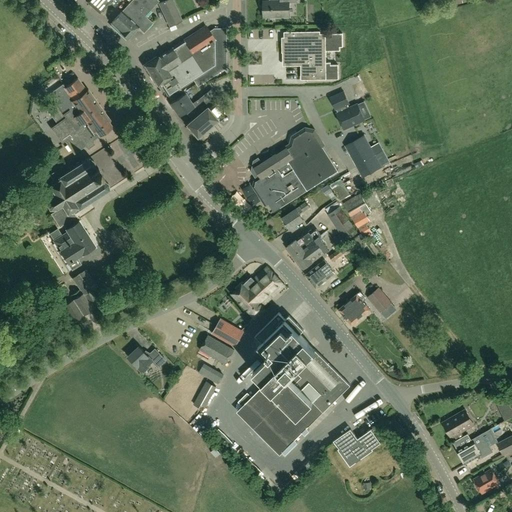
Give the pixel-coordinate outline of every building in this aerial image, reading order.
[(86,0),(87,0),(99,12),(108,2),(114,7),(119,0),(86,0)] [(158,1),(156,0),(126,0),(129,2),(111,23),(128,38),(138,27),(143,32),(152,23),(144,16),(158,1)] [(168,26),(181,21),(171,0),(164,0),(158,3),(168,26)] [(296,2),(295,0),(279,0),(280,1),(262,1),(263,17),(288,16),(288,2),(296,2)] [(212,28),(208,31),(205,26),(186,39),(183,41),(172,48),(160,56),(145,65),(157,84),(159,83),(168,96),(192,80),(197,87),(226,68),(225,28),(212,28)] [(305,79),(325,79),(325,34),(319,34),(319,31),(283,31),(283,37),(281,37),(281,52),(284,52),(284,59),(288,63),(301,62),(301,69),(303,71),(305,71),(305,79)] [(109,120),(87,89),(85,90),(77,78),(64,87),(62,83),(48,93),(55,103),(56,104),(47,110),(57,124),(51,127),(61,142),(64,140),(74,154),(86,145),(88,148),(94,144),(92,141),(99,136),(100,137),(112,128),(107,121),(109,120)] [(353,105),(361,101),(356,88),(348,91),(353,105)] [(336,109),(337,111),(347,107),(347,105),(349,104),(343,91),(330,97),(335,110),(336,109)] [(200,105),(209,98),(205,93),(197,101),(196,100),(191,103),(185,93),(169,103),(178,117),(185,112),(187,115),(193,111),(191,108),(193,106),(193,107),(199,103),(200,105)] [(222,102),(214,103),(209,98),(200,105),(199,103),(193,107),(193,106),(191,108),(193,111),(187,115),(191,120),(185,125),(196,137),(209,126),(207,124),(212,120),(214,122),(215,123),(223,117),(222,102)] [(357,104),(348,108),(347,107),(337,111),(338,112),(336,113),(343,129),(364,120),(357,104)] [(276,154),(276,153),(261,163),(258,158),(253,161),(251,171),(256,178),(259,176),(260,178),(256,180),(255,184),(261,194),(260,198),(259,198),(263,203),(268,204),(273,212),(280,208),(338,171),(312,131),(305,130),(297,134),(296,142),(276,154)] [(344,146),(362,177),(379,168),(362,136),(344,146)] [(382,143),(375,146),(379,155),(386,152),(382,143)] [(76,212),(74,209),(77,207),(78,209),(85,204),(86,206),(87,205),(86,203),(93,199),(94,200),(95,200),(94,198),(101,194),(102,195),(103,195),(102,193),(107,190),(109,190),(109,189),(108,189),(107,184),(103,180),(103,179),(102,177),(103,176),(97,168),(94,170),(93,168),(95,167),(93,161),(88,157),(82,161),(81,160),(80,160),(81,162),(74,166),(73,165),(72,166),(73,167),(66,171),(65,170),(62,167),(49,175),(52,180),(50,181),(51,183),(49,185),(47,185),(47,186),(49,186),(52,192),(47,196),(46,197),(47,198),(44,202),(44,203),(44,204),(45,203),(49,208),(48,210),(49,210),(49,209),(55,209),(55,210),(51,213),(59,226),(62,224),(67,232),(61,236),(57,229),(50,234),(54,241),(53,241),(71,270),(80,264),(76,258),(94,246),(78,220),(77,221),(73,214),(76,212)] [(371,212),(360,193),(347,201),(347,203),(344,204),(359,230),(364,236),(370,232),(365,225),(364,225),(360,218),(371,212)] [(382,199),(379,203),(384,207),(387,204),(398,214),(405,206),(393,195),(386,202),(382,199)] [(335,225),(346,218),(339,207),(340,206),(336,201),(325,209),(328,214),(335,225)] [(299,214),(309,207),(306,202),(282,218),(289,229),(303,220),(299,214)] [(356,233),(346,218),(335,225),(341,234),(332,239),(333,241),(329,244),(334,252),(339,248),(338,247),(337,246),(356,233)] [(365,223),(372,227),(374,222),(368,218),(365,223)] [(293,255),(319,236),(321,234),(317,228),(310,233),(308,231),(296,240),(295,240),(287,246),(293,255)] [(329,249),(319,236),(293,255),(303,268),(329,249)] [(343,254),(339,248),(334,252),(329,256),(333,261),(337,258),(343,254)] [(315,288),(334,273),(324,260),(305,275),(315,288)] [(208,278),(216,273),(212,267),(204,271),(208,278)] [(266,267),(252,280),(250,278),(242,285),(241,284),(231,293),(254,318),(265,308),(262,306),(284,285),(266,267)] [(366,297),(380,313),(382,311),(387,316),(397,308),(378,287),(366,297)] [(91,310),(82,294),(80,291),(71,297),(72,300),(63,305),(73,321),(91,310)] [(370,310),(363,301),(366,298),(360,291),(357,294),(357,295),(338,310),(351,326),(370,310)] [(214,324),(205,318),(207,315),(196,309),(190,320),(210,331),(214,324)] [(349,385),(298,334),(303,330),(288,315),(285,319),(278,312),(254,335),(261,342),(257,346),(267,357),(252,372),(264,384),(244,402),(236,410),(279,454),(349,385)] [(220,318),(211,334),(235,347),(243,332),(220,318)] [(225,365),(233,350),(207,335),(199,350),(225,365)] [(154,349),(147,356),(139,347),(127,357),(137,367),(143,373),(149,367),(148,366),(152,361),(157,367),(165,361),(154,349)] [(204,364),(198,373),(218,384),(223,375),(204,364)] [(344,368),(340,370),(346,378),(349,375),(344,368)] [(349,380),(357,386),(360,382),(352,376),(349,380)] [(205,407),(216,387),(206,382),(195,402),(205,407)] [(511,411),(504,395),(497,399),(504,413),(501,415),(504,420),(511,416),(511,411)] [(465,409),(443,421),(452,436),(473,424),(465,409)] [(350,429),(340,436),(333,441),(341,454),(349,448),(357,460),(380,444),(370,430),(357,439),(350,429)] [(491,445),(484,444),(479,434),(470,439),(467,434),(452,442),(453,443),(454,442),(458,449),(456,450),(464,464),(481,455),(484,456),(485,452),(489,453),(491,445)] [(511,434),(496,443),(503,455),(511,450),(511,434)] [(215,456),(222,460),(225,456),(219,451),(215,456)] [(481,493),(498,483),(491,470),(474,479),(481,493)] [(217,485),(211,488),(214,495),(221,492),(217,485)]
